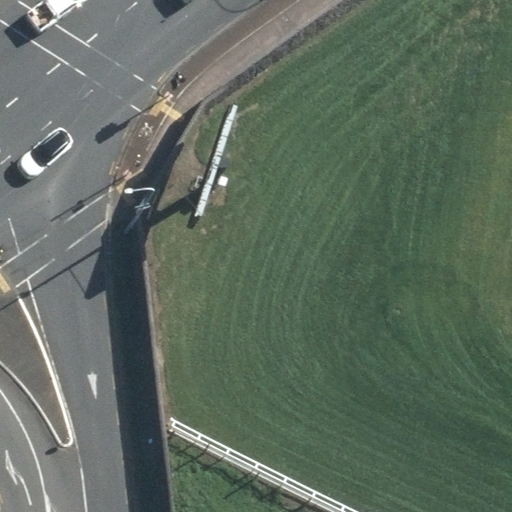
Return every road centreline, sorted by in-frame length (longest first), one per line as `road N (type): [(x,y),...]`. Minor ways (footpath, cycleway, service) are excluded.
road 1 (residential): [(93,88),(62,240),(96,437),(91,511)]
road 2 (primary): [(216,0),(93,88)]
